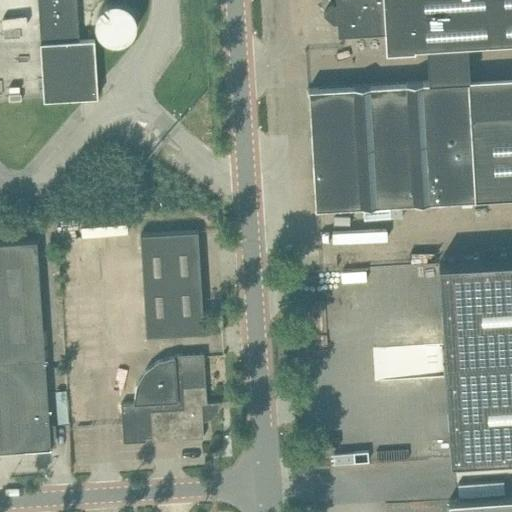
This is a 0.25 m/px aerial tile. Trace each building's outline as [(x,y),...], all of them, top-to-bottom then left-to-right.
[(38,0),(41,41),(44,99),(98,96),(94,37),(79,38),(76,0),(38,0)] [(511,0),(337,0),(338,0),(332,1),(323,11),(333,19),(337,19),(338,32),(340,32),(385,30),(386,50),(415,48),(415,46),(455,44),(511,40),(511,0)] [(462,78),(308,87),(316,207),(511,194),(511,109),(465,113),(462,78)] [(204,330),(198,229),(140,233),(147,334),(204,330)] [(0,241),(0,449),(51,446),(37,239),(0,241)] [(511,454),(511,257),(439,262),(451,458),(511,454)] [(158,360),(145,370),(137,384),(136,390),(134,402),(121,402),(124,441),(145,439),(145,436),(152,435),(152,439),(175,438),(175,433),(180,433),(181,437),(203,436),(202,415),(206,414),(214,405),(214,401),(220,401),(220,400),(207,401),(204,352),(181,353),(175,354),(175,356),(158,360)] [(511,511),(511,494),(449,498),(449,511),(511,511)]
